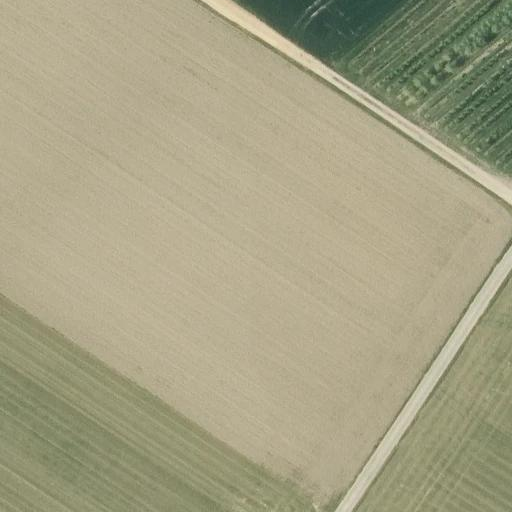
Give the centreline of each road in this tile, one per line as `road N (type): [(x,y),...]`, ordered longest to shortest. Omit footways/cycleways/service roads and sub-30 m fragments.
road 1 (track): [(511,197),(210,0)]
road 2 (track): [(343,511),(511,256)]
